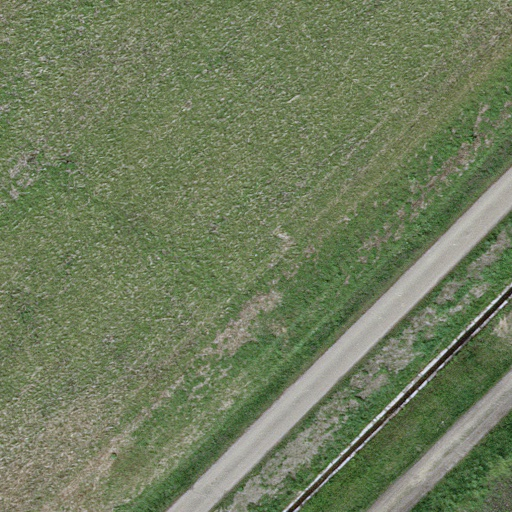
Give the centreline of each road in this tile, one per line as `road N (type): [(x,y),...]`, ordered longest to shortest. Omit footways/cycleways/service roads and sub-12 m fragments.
road 1 (track): [(195,511),(511,186)]
road 2 (track): [(511,404),(404,511)]
